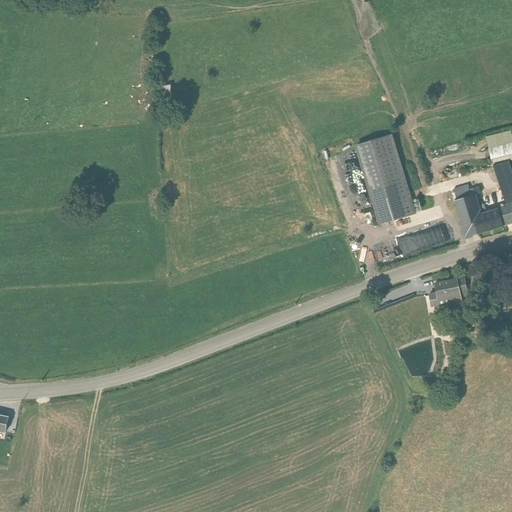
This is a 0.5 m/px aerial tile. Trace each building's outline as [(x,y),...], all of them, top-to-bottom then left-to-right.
[(170,85),(158,87),(160,102),(173,100),(172,95),(170,85)] [(492,159),(511,153),(511,135),(511,130),(486,137),(491,159),(492,159)] [(393,135),(355,146),(378,225),(416,214),(393,135)] [(505,204),(511,201),(511,171),(511,170),(510,171),(508,161),(511,159),(511,153),(492,159),(496,176),(501,194),(500,194),(504,206),(505,206),(505,204)] [(457,200),(476,194),(481,192),(479,186),(469,189),(468,184),(454,189),(457,200)] [(476,194),(457,200),(453,201),(464,238),(511,223),(511,201),(505,204),(505,206),(504,206),(498,208),(482,213),(476,194)] [(463,276),(435,282),(439,305),(463,301),(461,294),(467,293),(463,276)] [(448,324),(446,333),(459,337),(462,327),(448,324)] [(0,430),(6,432),(9,416),(0,413),(0,430)]
